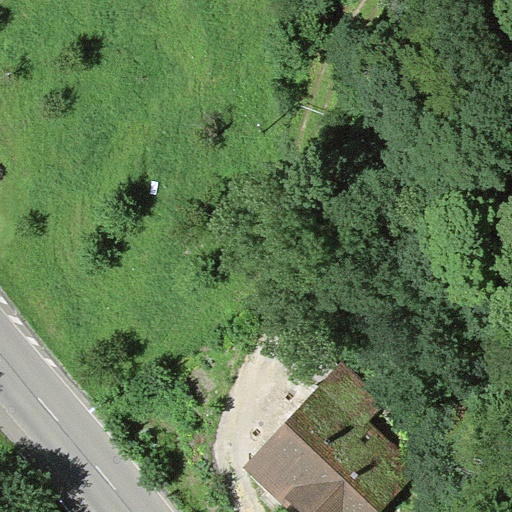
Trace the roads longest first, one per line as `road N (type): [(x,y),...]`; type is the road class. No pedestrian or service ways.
road 1 (track): [(245,511),(228,469),(225,425),(325,78),(369,0)]
road 2 (secondary): [(135,511),(0,355)]
